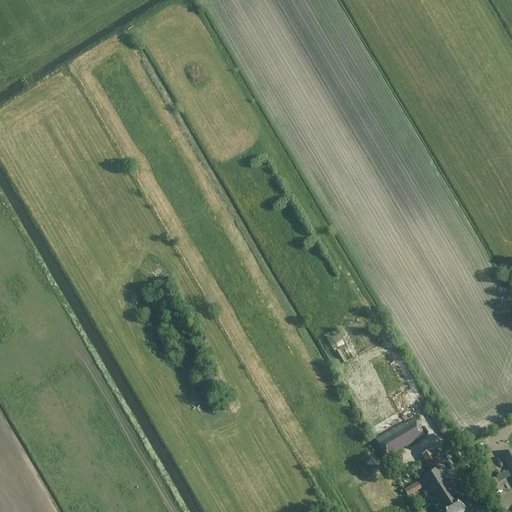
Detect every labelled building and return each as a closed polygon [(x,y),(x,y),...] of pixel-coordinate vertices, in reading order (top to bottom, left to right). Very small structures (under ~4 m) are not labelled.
[(341,341),(348,340),(347,332),(339,334),(341,341)] [(392,408),(396,416),(412,409),(408,400),(392,408)] [(386,460),(425,437),(414,418),(374,441),(386,460)] [(422,457),(432,474),(419,482),(437,511),(468,511),(458,496),(460,495),(438,459),(442,457),(436,448),(422,457)] [(511,453),(503,458),(511,475),(511,453)] [(503,492),(495,478),(485,483),(493,497),(503,492)] [(291,482),(299,499),(306,495),(298,479),(291,482)] [(418,482),(404,491),(410,501),(414,498),(412,495),(422,489),(418,482)] [(374,495),(374,500),(388,500),(389,491),(383,491),(382,495),(374,495)]
